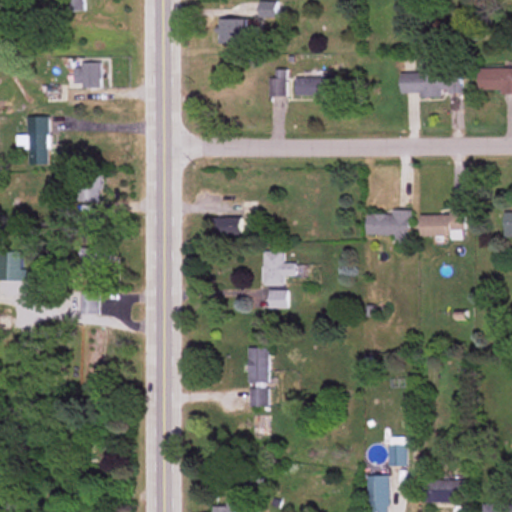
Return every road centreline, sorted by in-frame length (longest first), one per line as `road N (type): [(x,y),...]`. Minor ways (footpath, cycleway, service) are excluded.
road 1 (secondary): [(167,511),(165,0)]
road 2 (residential): [(511,149),(167,152)]
